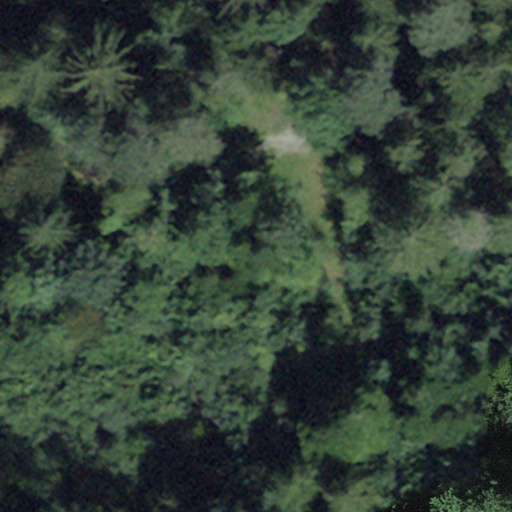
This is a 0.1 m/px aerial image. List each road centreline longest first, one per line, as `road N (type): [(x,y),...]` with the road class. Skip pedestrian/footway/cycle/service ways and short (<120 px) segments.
road 1 (track): [(0,200),(130,161),(294,146),(511,86)]
road 2 (track): [(294,146),(405,511)]
road 3 (track): [(269,148),(247,105),(219,0)]
